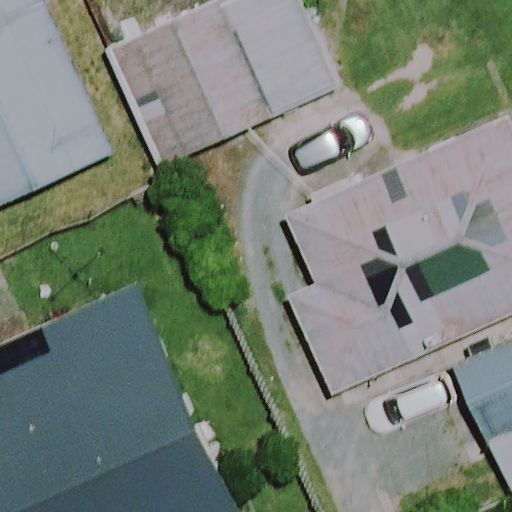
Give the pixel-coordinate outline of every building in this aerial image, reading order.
[(0,0),(0,207),(113,159),(45,0),(0,0)] [(331,90),(288,0),(230,0),(107,57),(159,170),(331,90)] [(511,134),(505,119),(291,212),(322,282),(295,294),(337,391),(511,314),(511,134)] [(238,511),(141,294),(0,356),(0,511),(238,511)] [(511,434),(511,345),(455,372),(490,445),(511,434)]
